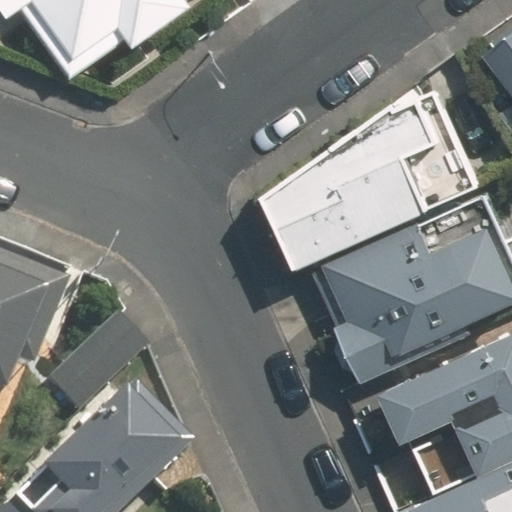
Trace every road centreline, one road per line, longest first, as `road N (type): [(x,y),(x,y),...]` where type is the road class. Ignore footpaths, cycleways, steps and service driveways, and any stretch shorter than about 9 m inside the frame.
road 1 (residential): [(307,511),(156,180)]
road 2 (residential): [(408,0),(156,180)]
road 3 (residential): [(156,180),(0,127)]
